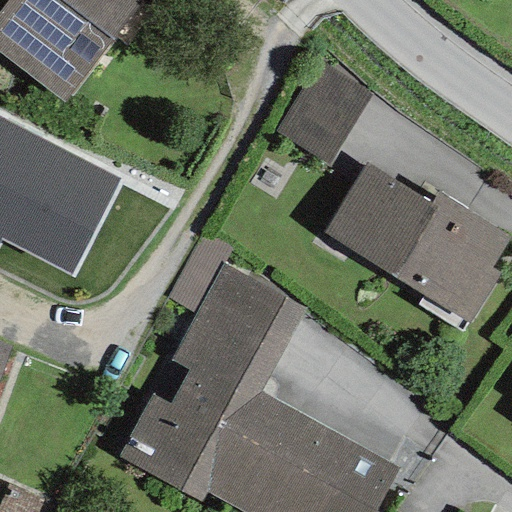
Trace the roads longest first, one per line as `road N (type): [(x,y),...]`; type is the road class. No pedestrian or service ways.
road 1 (unknown): [(298,353),(450,511)]
road 2 (residential): [(367,0),(511,107)]
